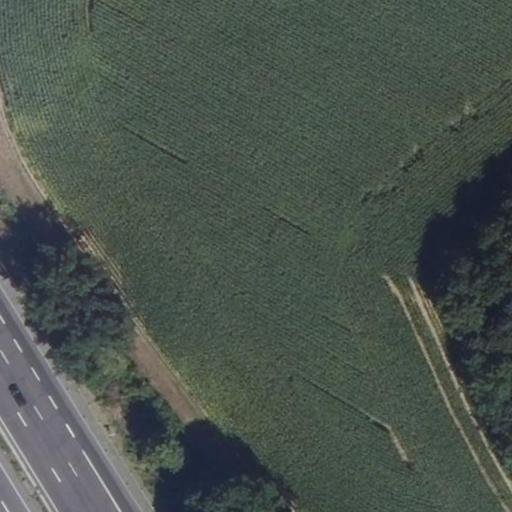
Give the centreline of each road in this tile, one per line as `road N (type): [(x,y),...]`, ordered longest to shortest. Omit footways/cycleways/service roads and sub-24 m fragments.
road 1 (track): [(286,511),(249,481),(0,157)]
road 2 (motorway): [(136,511),(0,346)]
road 3 (motorway): [(91,511),(0,363)]
